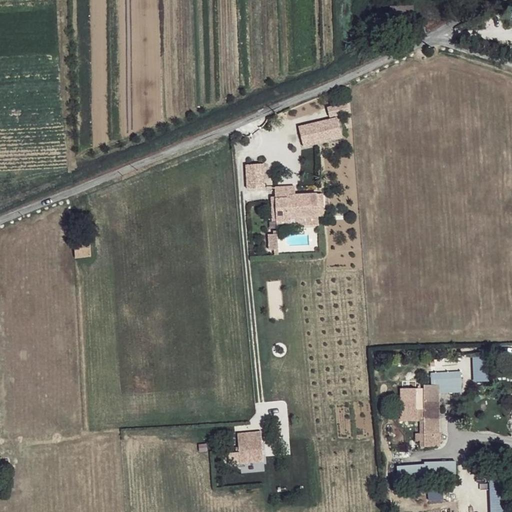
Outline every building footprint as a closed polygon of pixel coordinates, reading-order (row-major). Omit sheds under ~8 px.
[(415,9),(393,10),(394,26),(415,24),(415,9)] [(329,118),(349,114),(347,103),(326,107),(329,118)] [(336,118),(298,127),(302,147),(340,138),(336,118)] [(264,163),(246,164),(248,189),(265,188),(264,163)] [(275,188),(277,221),(289,221),(289,218),(319,217),(318,195),(291,196),(291,187),(275,188)] [(207,217),(201,222),(206,228),(211,222),(207,217)] [(289,221),(277,221),(277,229),(290,228),(289,226),(319,226),(319,217),(289,218),(289,221)] [(274,234),(268,234),(269,249),(274,249),(274,254),(278,254),(278,230),(274,231),(274,234)] [(92,240),(76,242),(77,258),(93,257),(92,240)] [(473,358),(473,383),(488,383),(487,358),(473,358)] [(430,386),(434,386),(435,393),(437,393),(459,392),(458,373),(430,374),(430,386)] [(423,420),(438,419),(437,393),(435,393),(434,386),(430,386),(423,386),(423,395),(405,396),(406,412),(415,411),(415,421),(421,421),(421,422),(423,422),(423,420)] [(439,435),(438,419),(423,420),(423,422),(421,422),(422,433),(436,433),(436,435),(439,435)] [(260,463),(259,433),(239,434),(240,463),(260,463)] [(424,448),(439,448),(438,443),(439,443),(439,435),(436,435),(436,433),(422,433),(422,441),(418,441),(419,450),(424,450),(424,448)] [(423,467),(396,468),(396,486),(423,486),(423,480),(455,479),(454,464),(423,465),(423,467)]
